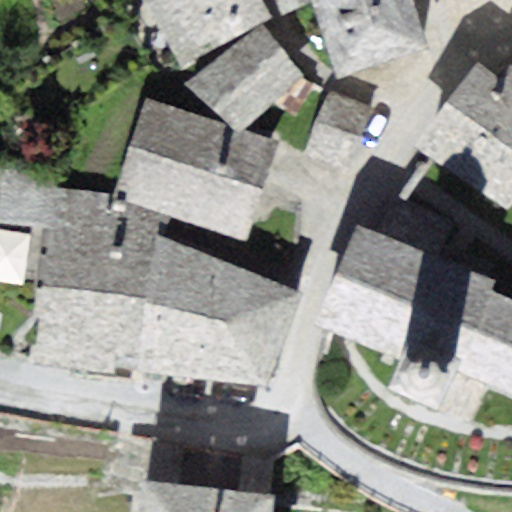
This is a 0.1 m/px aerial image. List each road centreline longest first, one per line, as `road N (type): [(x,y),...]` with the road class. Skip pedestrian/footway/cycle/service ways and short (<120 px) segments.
road 1 (residential): [(285,423),(323,281),(415,110),(472,38)]
road 2 (residential): [(0,384),(285,423)]
road 3 (residential): [(438,511),(285,423)]
